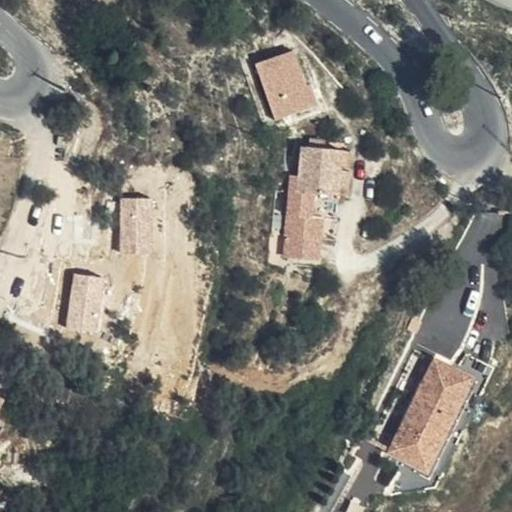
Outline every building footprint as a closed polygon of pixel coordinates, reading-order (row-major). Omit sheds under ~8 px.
[(290,52),(255,64),(275,123),(316,109),(308,86),(302,88),(290,52)] [(309,148),(324,149),(324,142),(310,141),(309,148)] [(340,150),(324,149),(309,148),(303,148),(299,193),(337,196),(340,150)] [(351,151),(340,150),(337,196),(348,197),(351,151)] [(122,200),(122,252),(151,252),(152,200),(122,200)] [(74,276),(67,328),(98,333),(105,280),(74,276)] [(416,397),(411,407),(388,453),(428,472),(430,469),(442,475),(455,449),(449,446),(456,432),(453,431),(460,415),(457,413),(474,380),(434,360),(416,397)] [(402,403),(411,407),(416,397),(406,393),(402,403)]
